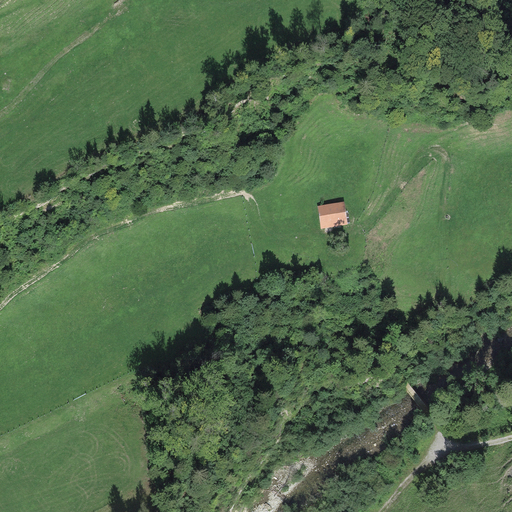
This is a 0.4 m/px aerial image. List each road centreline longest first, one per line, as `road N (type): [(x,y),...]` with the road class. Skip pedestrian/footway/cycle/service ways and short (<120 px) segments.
road 1 (track): [(398,307),(439,275),(447,167),(434,150),(412,159),(350,230),(317,238),(240,192),(151,210),(90,237),(0,305)]
road 2 (track): [(273,184),(313,104),(388,67),(385,49),(354,15)]
road 3 (track): [(0,115),(101,25)]
